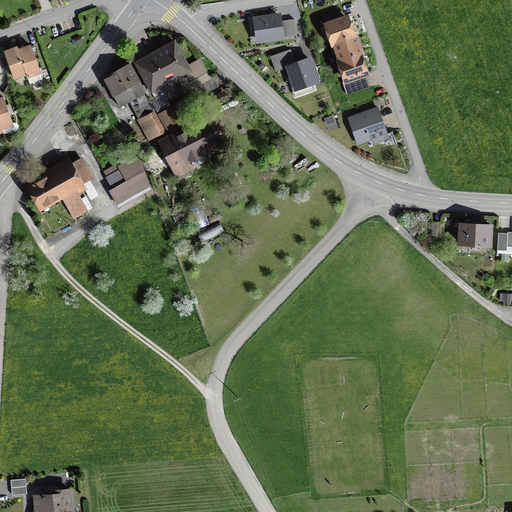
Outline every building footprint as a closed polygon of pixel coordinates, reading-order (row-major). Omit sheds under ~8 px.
[(252,17),(256,45),(285,41),(284,37),(297,35),(295,20),(282,22),(281,13),(252,17)] [(333,48),(359,39),(358,35),(356,36),(349,16),(323,25),(331,49),(333,48)] [(190,63),(175,36),(133,59),(151,90),(184,71),(199,99),(222,86),(216,77),(213,79),(200,57),(190,63)] [(337,61),(364,52),(359,39),(333,48),(337,61)] [(22,48),(19,49),(18,46),(13,48),(4,51),(13,77),(26,72),(27,75),(41,70),(31,45),(22,48)] [(314,87),(320,85),(311,58),(296,64),(291,50),(270,57),(275,73),(285,69),(293,94),(294,94),(295,98),(315,91),(314,87)] [(344,87),(367,79),(370,78),(363,58),(366,58),(364,52),(337,61),(335,62),(344,87)] [(119,105),(147,90),(131,59),(107,72),(108,73),(103,75),(119,105)] [(367,79),(344,87),(347,95),(370,88),(367,79)] [(212,99),(215,105),(225,100),(222,94),(212,99)] [(0,130),(2,129),(1,126),(13,122),(4,96),(0,97),(0,130)] [(172,104),(157,112),(168,131),(183,122),(172,104)] [(373,145),(389,139),(378,107),(347,118),(357,146),(372,141),(373,145)] [(166,130),(154,109),(137,118),(149,140),(166,130)] [(225,141),(211,113),(178,130),(177,128),(157,138),(178,180),(190,174),(188,171),(196,167),(192,158),(225,141)] [(336,123),(333,116),(324,119),(327,126),(336,123)] [(63,199),(74,218),(93,207),(86,195),(82,197),(79,191),(85,188),(91,198),(99,194),(90,178),(94,176),(82,154),(73,160),(70,154),(46,167),(47,169),(26,182),(40,208),(63,196),(64,199),(63,199)] [(109,188),(118,206),(151,186),(140,156),(125,157),(103,169),(106,174),(105,175),(111,186),(109,188)] [(160,165),(155,156),(147,160),(152,169),(160,165)] [(174,210),(178,220),(191,215),(186,204),(174,210)] [(211,222),(222,217),(220,211),(208,216),(211,222)] [(196,229),(209,223),(205,212),(191,218),(196,229)] [(492,243),(493,220),(458,218),(457,242),(460,242),(460,245),(471,245),(471,242),(492,243)] [(441,234),(441,220),(432,220),(432,234),(441,234)] [(225,231),(220,222),(198,233),(203,242),(225,231)] [(507,231),(498,231),(497,252),(501,252),(501,260),(511,261),(511,253),(511,252),(511,230),(507,230),(507,231)] [(511,299),(511,292),(500,292),(500,299),(503,300),(503,303),(511,303),(511,300),(511,299)] [(12,494),(27,493),(26,477),(11,479),(12,494)] [(73,511),(72,485),(48,487),(48,491),(33,493),(34,508),(32,511),(73,511)]
